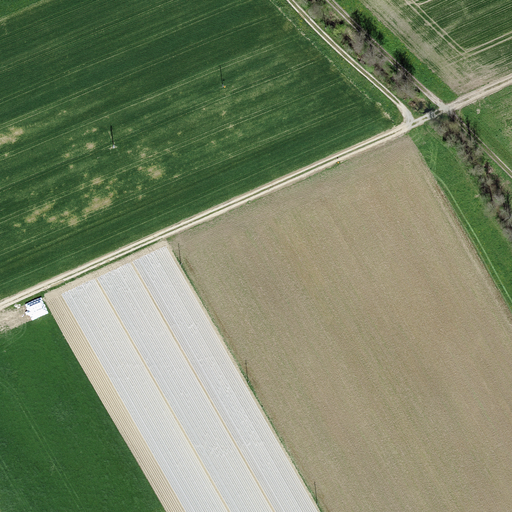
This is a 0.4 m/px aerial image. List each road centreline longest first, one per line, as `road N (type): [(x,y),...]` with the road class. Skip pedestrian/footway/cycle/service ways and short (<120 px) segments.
road 1 (track): [(0,306),(511,78)]
road 2 (track): [(511,173),(331,0)]
road 3 (track): [(413,123),(287,0)]
